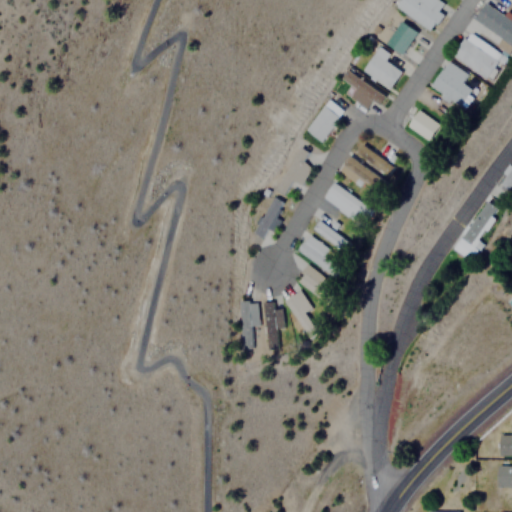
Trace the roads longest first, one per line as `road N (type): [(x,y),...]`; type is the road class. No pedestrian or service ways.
road 1 (residential): [(379,405),(369,373),(376,290),(416,149),(393,129),(365,125),(345,143),(271,268)]
road 2 (residential): [(511,141),(410,297),(379,405),(375,454),(387,510)]
road 3 (secondary): [(385,511),(511,378)]
road 4 (residential): [(393,129),(476,0)]
